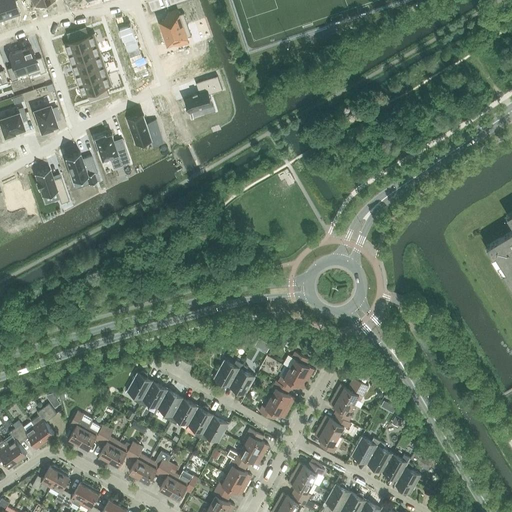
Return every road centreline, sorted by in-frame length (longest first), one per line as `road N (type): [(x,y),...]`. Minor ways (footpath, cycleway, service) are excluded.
road 1 (secondary): [(0,377),(220,306),(310,296)]
road 2 (secondary): [(309,281),(240,288),(0,358)]
road 3 (residential): [(0,486),(55,451),(167,511)]
road 4 (unclassified): [(374,208),(511,111)]
road 5 (secondary): [(492,511),(404,369)]
road 6 (residential): [(292,437),(157,363)]
road 7 (residential): [(425,511),(292,437)]
